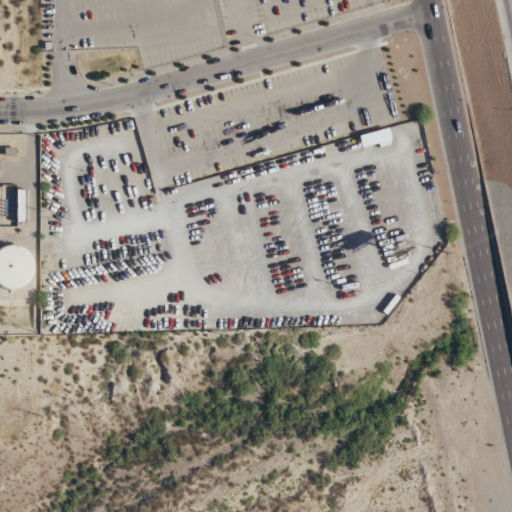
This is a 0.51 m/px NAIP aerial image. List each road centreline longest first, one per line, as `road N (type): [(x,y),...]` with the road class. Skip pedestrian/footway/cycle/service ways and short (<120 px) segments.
road 1 (tertiary): [(0,112),(91,104),(430,11)]
road 2 (secondary): [(427,0),(511,401)]
